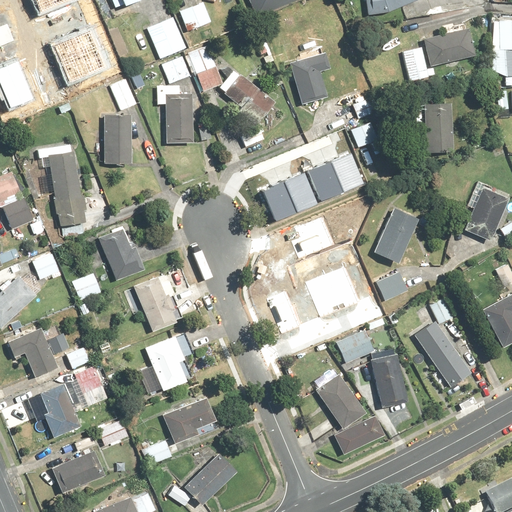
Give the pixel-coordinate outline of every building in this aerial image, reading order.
[(34,0),(42,15),(76,0),(34,0)] [(243,0),(248,12),(281,0),(243,0)] [(360,0),(363,14),(390,10),(412,0),(360,0)] [(200,1),(175,12),(184,32),(209,22),(200,1)] [(171,16),(141,28),(156,63),(186,50),(171,16)] [(503,83),(511,82),(511,19),(487,21),(490,76),(503,75),(503,83)] [(0,46),(18,39),(10,21),(1,25),(0,21),(0,46)] [(419,46),(399,51),(406,80),(434,74),(433,66),(471,57),(463,25),(416,36),(419,46)] [(55,48),(69,81),(105,65),(91,32),(55,48)] [(275,60),(267,40),(259,43),(267,64),(275,60)] [(202,45),(183,54),(198,89),(218,80),(202,45)] [(317,54),(284,63),(296,105),(329,96),(317,54)] [(179,56),(159,65),(167,84),(188,75),(179,56)] [(0,67),(0,83),(10,109),(34,99),(18,61),(0,67)] [(50,69),(34,76),(43,97),(59,90),(50,69)] [(138,70),(129,74),(135,87),(144,83),(138,70)] [(228,70),(214,89),(238,106),(234,111),(254,126),(272,101),(228,70)] [(123,78),(105,86),(117,110),(134,102),(123,78)] [(191,95),(165,94),(164,145),(190,145),(191,95)] [(369,98),(353,105),(359,118),(375,111),(369,98)] [(447,106),(421,107),(423,156),(448,156),(447,106)] [(103,114),(103,166),(129,165),(128,114),(103,114)] [(381,117),(352,128),(360,147),(388,135),(381,117)] [(310,143),(318,164),(353,151),(345,130),(310,143)] [(82,221),(70,149),(50,152),(62,224),(82,221)] [(348,153),(262,191),(275,219),(360,182),(348,153)] [(13,175),(0,180),(0,200),(20,193),(13,175)] [(485,241),(501,195),(477,187),(460,233),(485,241)] [(24,198),(4,207),(13,229),(33,221),(24,198)] [(359,236),(362,213),(336,209),(333,233),(359,236)] [(372,255),(395,264),(412,223),(389,214),(372,255)] [(291,241),(299,259),(335,244),(323,216),(296,228),(300,237),(291,241)] [(511,216),(496,225),(504,239),(511,233),(511,216)] [(124,227),(97,238),(115,282),(143,271),(124,227)] [(61,279),(51,253),(34,260),(45,286),(61,279)] [(305,282),(320,316),(359,300),(345,266),(305,282)] [(376,280),(383,298),(404,290),(397,271),(376,280)] [(72,280),(79,301),(103,293),(96,272),(72,280)] [(160,278),(134,288),(150,330),(177,320),(160,278)] [(0,329),(1,330),(37,298),(20,280),(0,297),(0,329)] [(268,301),(282,334),(301,326),(287,293),(268,301)] [(436,322),(449,316),(440,295),(427,300),(436,322)] [(511,301),(509,295),(479,309),(498,348),(511,341),(511,301)] [(341,316),(347,329),(365,322),(359,309),(341,316)] [(370,326),(374,334),(391,326),(387,318),(370,326)] [(434,323),(413,335),(445,388),(465,376),(434,323)] [(58,370),(41,331),(16,342),(34,381),(58,370)] [(337,342),(344,362),(372,352),(365,331),(337,342)] [(67,333),(55,338),(61,350),(72,346),(67,333)] [(187,382),(175,339),(147,346),(159,389),(187,382)] [(69,355),(103,447),(126,439),(93,347),(69,355)] [(370,361),(379,404),(401,399),(392,356),(370,361)] [(314,391),(339,429),(362,414),(337,376),(314,391)] [(69,392),(42,401),(55,441),(82,432),(69,392)] [(164,415),(173,442),(213,429),(204,401),(164,415)] [(370,420),(331,436),(340,456),(378,440),(370,420)] [(138,449),(145,467),(171,457),(163,439),(138,449)] [(198,506),(231,469),(213,453),(180,490),(198,506)] [(51,472),(60,496),(97,481),(88,458),(51,472)] [(511,482),(484,494),(491,511),(502,511),(511,508),(511,482)] [(102,511),(130,511),(126,502),(102,511)]
